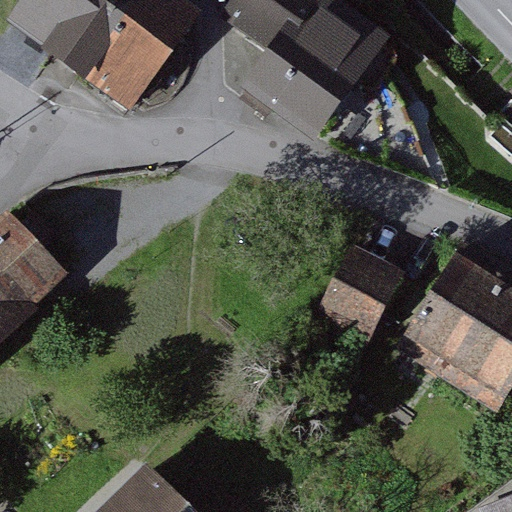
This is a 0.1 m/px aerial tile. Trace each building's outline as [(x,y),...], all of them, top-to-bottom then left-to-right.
[(25,0),(8,25),(137,112),(194,27),(153,0),(25,0)] [(248,91),(316,144),(380,63),(320,17),(328,7),(319,0),(238,0),(226,16),(276,55),(248,91)] [(511,98),(494,119),(511,135),(511,98)] [(0,343),(52,290),(0,239),(0,343)] [(307,318),(359,351),(392,298),(339,266),(307,318)] [(373,346),(481,421),(511,377),(511,330),(427,270),(373,346)] [(111,511),(190,511),(153,473),(111,511)]
